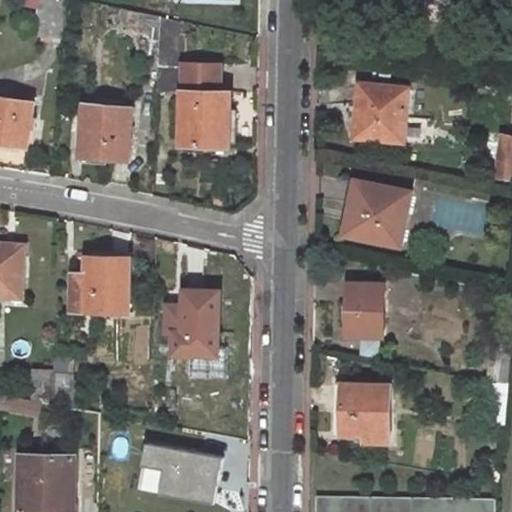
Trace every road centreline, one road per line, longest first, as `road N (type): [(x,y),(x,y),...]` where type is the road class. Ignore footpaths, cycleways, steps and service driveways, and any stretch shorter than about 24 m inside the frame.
road 1 (residential): [(283,245),(0,187)]
road 2 (residential): [(278,511),(283,245)]
road 3 (residential): [(283,245),(291,0)]
